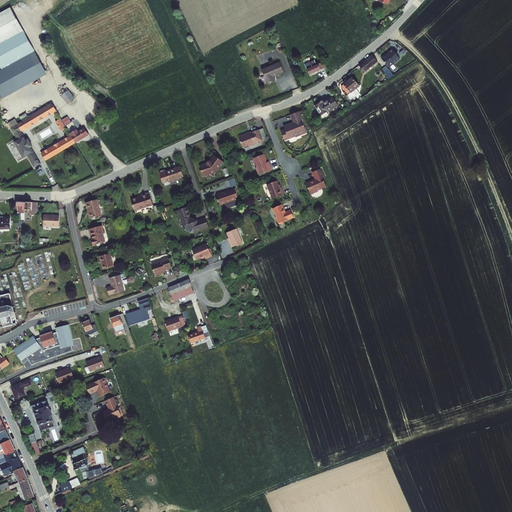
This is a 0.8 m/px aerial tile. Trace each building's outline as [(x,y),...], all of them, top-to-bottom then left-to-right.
[(0,98),(46,73),(23,31),(0,43),(0,63),(3,69),(0,70),(0,98)] [(392,49),(382,58),(390,68),(400,59),(392,49)] [(378,62),(373,55),(360,65),(366,71),(378,62)] [(321,69),(318,63),(313,65),(310,58),(304,61),(310,74),(321,69)] [(283,71),(279,62),(261,69),(267,84),(275,81),(273,76),(283,71)] [(386,66),(382,69),(389,78),(393,75),(386,66)] [(359,85),(353,76),(341,85),(347,94),(346,94),(348,97),(353,96),(355,94),(352,90),(359,85)] [(76,98),(69,90),(61,96),(68,105),(76,98)] [(337,104),(332,96),(322,102),(319,104),(318,102),(315,105),(322,117),(328,113),(326,111),(337,104)] [(57,109),(52,101),(22,121),(24,124),(28,129),(57,109)] [(307,132),(299,111),(291,114),(294,122),(284,126),(285,129),(281,131),(285,139),(295,135),(296,136),(307,132)] [(68,116),(62,120),(65,125),(71,122),(68,116)] [(64,131),(55,117),(51,120),(60,134),(64,131)] [(17,126),(14,120),(8,124),(18,139),(15,142),(25,158),(29,155),(36,165),(41,162),(31,146),(33,145),(28,139),(26,140),(21,131),(17,126)] [(89,132),(85,126),(43,152),(47,159),(89,132)] [(261,131),(260,130),(253,133),(254,134),(251,135),(250,132),(240,136),(243,147),(250,145),(251,146),(262,142),(261,141),(264,140),(263,138),(261,131)] [(256,167),(259,174),(273,169),(269,161),(267,162),(266,159),(267,159),(265,154),(255,157),(255,159),(257,166),(256,167)] [(224,161),(215,155),(211,160),(207,163),(200,165),(204,176),(216,172),(224,161)] [(185,176),(181,165),(159,171),(163,183),(185,176)] [(323,176),(324,176),(320,168),(312,171),(315,178),(306,182),(311,193),(318,190),(318,189),(326,185),(323,176)] [(229,180),(231,187),(237,185),(234,178),(229,180)] [(279,187),(276,180),(266,184),(272,197),(283,193),(281,187),(279,187)] [(237,195),(235,188),(228,190),(228,189),(217,193),(219,199),(217,200),(218,202),(219,201),(220,204),(225,202),(225,203),(230,201),(230,202),(237,200),(235,196),(237,195)] [(154,204),(150,192),(142,194),(143,196),(143,197),(139,198),(139,197),(132,199),(135,210),(154,204)] [(102,215),(97,199),(86,201),(88,211),(90,211),(91,218),(102,215)] [(39,202),(18,201),(19,225),(21,224),(21,222),(22,222),(22,213),(25,213),(25,209),(33,210),(33,214),(38,215),(39,202)] [(285,212),(281,204),(272,208),(276,216),(275,216),(278,223),(280,224),(283,223),(283,221),(293,217),(290,210),(285,212)] [(208,227),(206,219),(197,221),(190,218),(187,207),(178,210),(184,230),(190,233),(191,233),(194,228),(195,231),(208,227)] [(60,216),(45,215),(45,226),(60,226),(60,216)] [(0,228),(12,228),(12,218),(0,217),(0,228)] [(105,233),(103,225),(90,228),(92,235),(93,234),(94,238),(93,239),(94,245),(106,242),(104,233),(105,233)] [(243,242),(237,228),(227,233),(231,240),(229,241),(232,247),(243,242)] [(212,255),(208,243),(193,248),(196,258),(205,255),(206,257),(212,255)] [(111,253),(100,255),(101,261),(102,261),(104,268),(114,265),(111,253)] [(172,266),(169,257),(162,259),(163,260),(152,263),(155,274),(161,272),(161,271),(166,270),(165,268),(172,266)] [(121,274),(110,276),(113,285),(108,287),(110,294),(125,290),(121,274)] [(196,292),(190,278),(170,286),(176,301),(196,292)] [(0,328),(4,328),(4,329),(5,329),(5,328),(8,327),(7,322),(9,322),(9,321),(12,320),(11,317),(12,317),(11,315),(11,316),(9,307),(10,307),(9,305),(9,306),(7,297),(8,297),(6,296),(6,297),(1,298),(1,297),(0,297),(0,298),(0,328)] [(152,308),(148,298),(138,301),(141,309),(127,313),(131,324),(150,317),(147,309),(152,308)] [(127,330),(121,313),(108,317),(113,331),(122,328),(123,332),(127,330)] [(182,326),(179,316),(165,321),(168,330),(182,326)] [(93,328),(91,319),(83,322),(85,330),(93,328)] [(68,325),(56,328),(57,332),(61,348),(71,346),(74,345),(68,325)] [(211,336),(207,325),(202,327),(201,326),(198,327),(199,331),(189,334),(192,343),(211,336)] [(53,331),(40,336),(41,337),(44,347),(57,343),(53,333),(53,331)] [(41,337),(36,339),(41,347),(27,357),(32,365),(73,351),(71,346),(61,348),(57,332),(53,333),(57,343),(44,347),(41,337)] [(36,339),(33,336),(13,349),(21,361),(27,357),(41,347),(36,339)] [(87,361),(91,371),(105,365),(101,355),(87,361)] [(71,366),(56,372),(60,382),(75,376),(71,366)] [(112,391),(106,377),(86,385),(90,394),(98,391),(100,396),(112,391)] [(32,383),(31,379),(12,386),(17,398),(26,394),(24,387),(32,383)] [(115,397),(105,401),(108,408),(102,411),(106,420),(121,413),(115,397)] [(46,400),(30,406),(31,408),(33,408),(34,411),(35,411),(40,423),(53,419),(51,414),(52,412),(51,408),(49,407),(46,400)] [(0,451),(9,447),(6,441),(0,443),(0,451)] [(36,456),(41,454),(37,441),(32,442),(36,456)] [(88,464),(83,453),(86,452),(84,446),(74,451),(74,457),(72,458),(77,469),(79,468),(80,470),(86,469),(85,466),(88,464)] [(12,452),(9,447),(0,451),(0,454),(1,454),(2,457),(12,452)] [(25,480),(12,452),(2,457),(1,457),(3,462),(0,463),(0,471),(6,469),(7,471),(9,470),(14,484),(16,483),(25,480)] [(89,479),(104,474),(101,467),(87,471),(89,479)] [(78,477),(60,485),(62,489),(59,490),(61,493),(81,484),(78,477)] [(31,497),(25,480),(16,483),(22,500),(31,497)]
